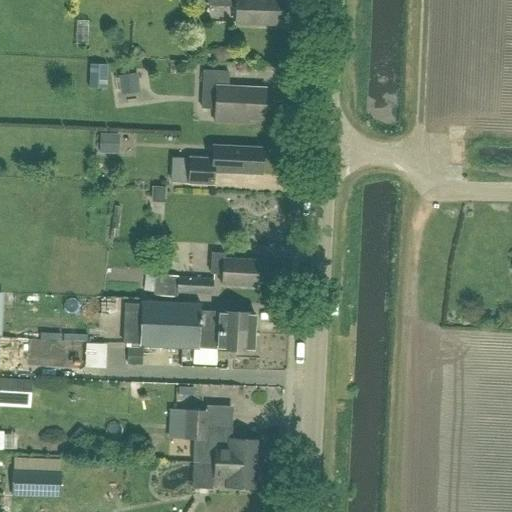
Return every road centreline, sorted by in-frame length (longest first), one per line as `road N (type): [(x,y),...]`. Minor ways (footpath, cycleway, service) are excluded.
road 1 (track): [(426,0),(398,511)]
road 2 (unclassified): [(305,511),(330,0)]
